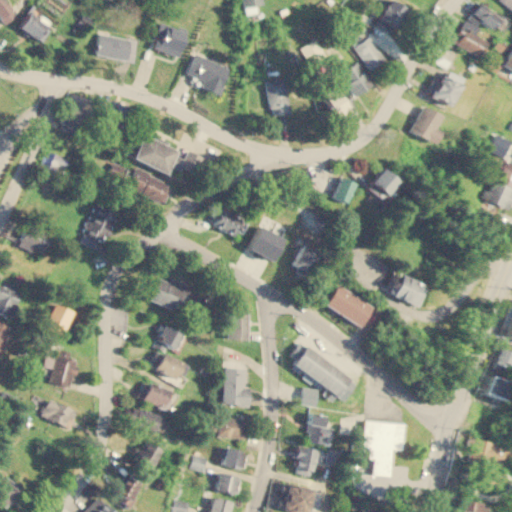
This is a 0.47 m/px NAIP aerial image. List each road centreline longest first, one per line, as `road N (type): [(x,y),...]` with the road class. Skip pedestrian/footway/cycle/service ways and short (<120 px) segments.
road 1 (residential): [(49,511),(86,476),(103,434),(117,268),(205,192),(289,152)]
road 2 (residential): [(451,423),(264,291),(158,230)]
road 3 (residential): [(0,64),(129,91),(245,144),(289,152)]
road 4 (tertiary): [(511,262),(451,423),(428,511)]
road 5 (residential): [(289,152),(326,153),(359,139),(381,118),(456,0)]
road 6 (residential): [(264,291),(268,445),(252,511)]
road 7 (residential): [(0,218),(61,80)]
